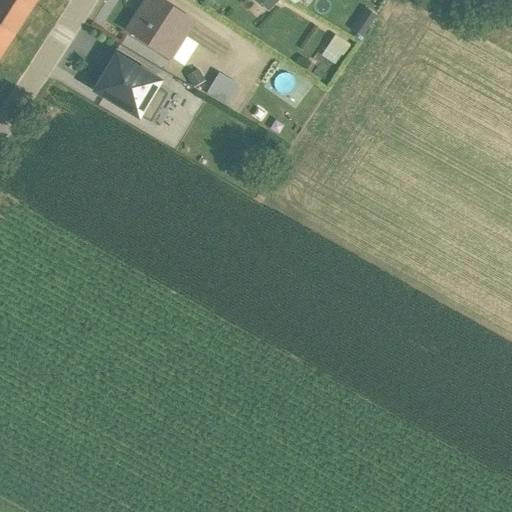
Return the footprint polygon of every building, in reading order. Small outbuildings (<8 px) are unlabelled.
[(0,0),(0,55),(35,0),(0,0)] [(156,0),(146,0),(126,32),(171,61),(171,60),(183,67),(196,46),(185,38),(194,24),(156,0)] [(259,0),(266,9),(276,0),(259,0)] [(321,57),(335,64),(346,44),(333,36),(321,57)] [(115,49),(100,73),(101,74),(102,72),(106,74),(93,95),(138,121),(143,113),(143,114),(140,118),(149,123),(166,95),(157,90),(162,82),(114,53),(116,50),(115,49)] [(203,82),(196,70),(185,77),(192,89),(203,82)] [(238,86),(217,74),(205,95),(226,107),(238,86)]
